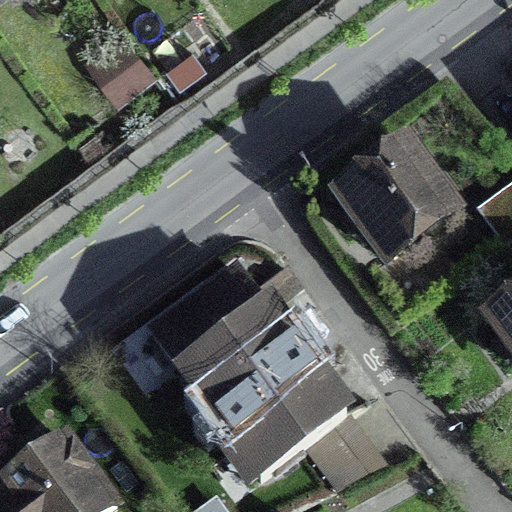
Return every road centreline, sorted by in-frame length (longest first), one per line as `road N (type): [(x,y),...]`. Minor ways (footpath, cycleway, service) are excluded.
road 1 (residential): [(238,167),(490,511)]
road 2 (primary): [(238,167),(0,345)]
road 3 (primary): [(467,0),(238,167)]
